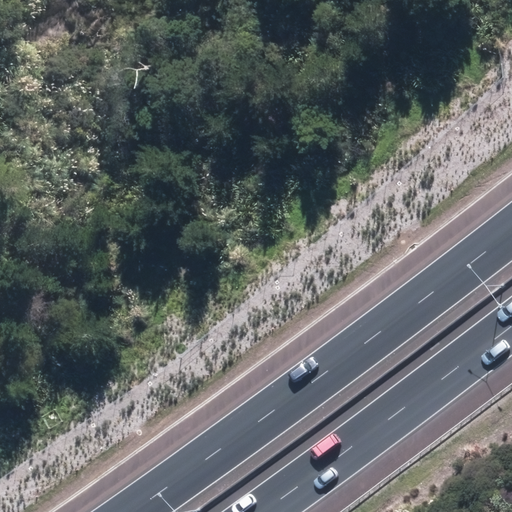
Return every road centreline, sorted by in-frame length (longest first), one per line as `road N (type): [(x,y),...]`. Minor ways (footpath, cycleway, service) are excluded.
road 1 (motorway): [(109,511),(511,223)]
road 2 (motorway): [(511,326),(264,511)]
